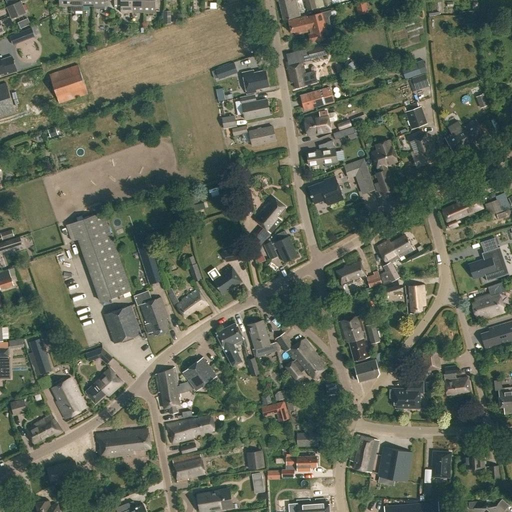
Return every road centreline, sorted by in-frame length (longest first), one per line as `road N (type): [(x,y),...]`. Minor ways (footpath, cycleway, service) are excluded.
road 1 (residential): [(317,263),(269,0)]
road 2 (track): [(443,192),(423,0)]
road 3 (tertiary): [(0,472),(90,426),(138,384)]
road 4 (unclassified): [(445,290),(354,415)]
road 5 (residential): [(445,290),(460,312),(488,428)]
road 6 (tertiary): [(138,384),(182,343),(251,300)]
road 7 (unclassified): [(351,424),(488,428)]
road 8 (residential): [(173,511),(152,405),(138,384)]
road 9 (tertiary): [(317,263),(428,202)]
